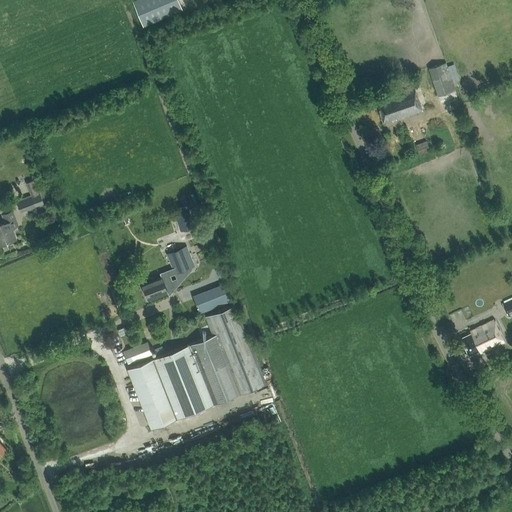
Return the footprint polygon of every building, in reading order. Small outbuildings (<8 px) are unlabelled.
[(134,0),(133,1),(143,25),(183,9),(178,0),(134,0)] [(446,62),(428,68),(438,96),(455,90),(446,62)] [(395,120),(423,110),(415,88),(388,98),(389,99),(377,103),(383,121),(394,117),(395,120)] [(33,134),(22,131),(21,137),(31,140),(33,134)] [(430,150),(426,140),(416,144),(419,154),(430,150)] [(35,179),(26,182),(32,196),(17,202),(21,212),(44,203),(35,179)] [(182,211),(197,205),(192,193),(178,198),(182,211)] [(12,226),(19,223),(13,209),(2,213),(5,219),(0,221),(0,245),(16,239),(12,226)] [(203,234),(190,237),(195,261),(209,258),(203,234)] [(208,269),(193,273),(195,281),(210,277),(208,269)] [(168,293),(164,285),(172,282),(168,271),(160,273),(161,275),(142,283),(148,300),(168,293)] [(227,284),(194,298),(200,313),(233,299),(227,284)] [(167,294),(170,305),(182,301),(179,290),(167,294)] [(511,298),(502,303),(507,314),(511,312),(511,298)] [(213,334),(127,367),(151,427),(266,382),(235,303),(205,315),(213,334)] [(482,352),(503,342),(494,320),(470,331),(471,333),(460,338),(468,356),(478,351),(479,353),(482,351),(482,352)] [(127,363),(152,353),(147,341),(123,351),(127,363)] [(129,449),(130,454),(145,449),(143,444),(129,449)]
